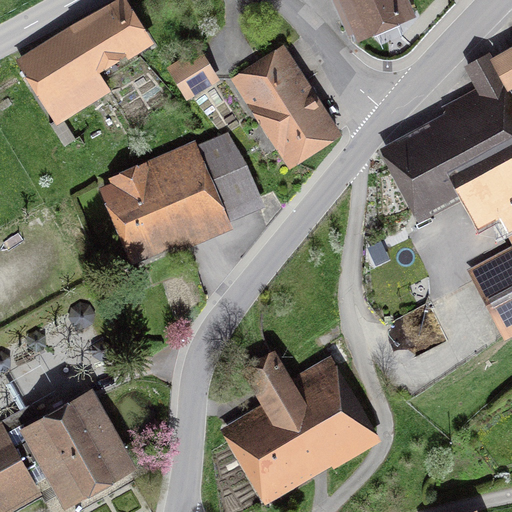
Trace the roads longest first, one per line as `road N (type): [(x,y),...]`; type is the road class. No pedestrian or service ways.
road 1 (tertiary): [(180,511),(203,347),(387,117)]
road 2 (tertiary): [(275,0),(387,117)]
road 3 (tertiary): [(387,117),(498,0)]
